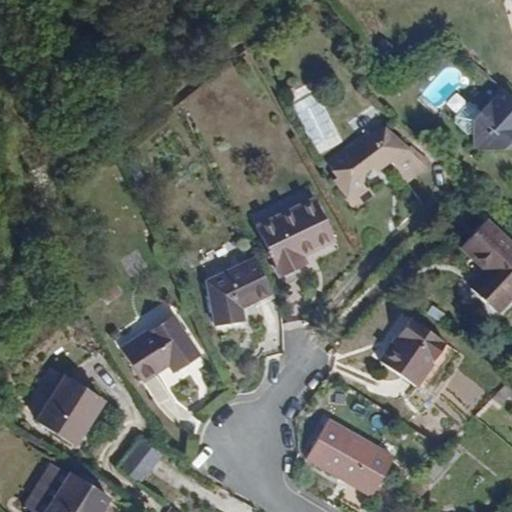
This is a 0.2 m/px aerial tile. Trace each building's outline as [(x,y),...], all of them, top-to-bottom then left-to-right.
[(511,91),(505,85),(483,107),(471,97),(457,112),(457,118),(469,129),(475,129),(475,146),(511,145),(511,91)] [(315,93),(298,103),(321,144),(338,135),(315,93)] [(403,181),(426,165),(409,150),(411,148),(383,124),(367,136),(364,132),(325,161),(335,175),(332,178),(345,196),(344,197),(350,206),(353,204),(355,206),(373,193),(367,184),(364,186),(358,178),(361,165),(380,152),(398,169),(395,171),(403,181)] [(279,273),(305,261),(301,253),(333,238),(313,196),(256,223),(279,273)] [(467,285),(494,310),(511,292),(511,244),(485,219),(460,244),(484,268),(467,285)] [(242,317),(241,304),(270,290),(254,255),(204,279),(211,322),(242,317)] [(171,368),(196,351),(170,312),(119,346),(140,377),(166,361),(171,368)] [(379,359),(413,384),(444,341),(409,316),(379,359)] [(36,418),(71,442),(100,396),(64,372),(36,418)] [(369,493),(391,455),(326,418),(304,457),(369,493)] [(143,435),(119,463),(142,481),(165,453),(143,435)] [(424,469),(432,477),(457,451),(449,443),(424,469)] [(403,491),(413,499),(433,477),(432,477),(424,469),(423,468),(403,491)] [(93,511),(106,493),(70,470),(58,486),(40,474),(20,502),(34,511),(93,511)]
